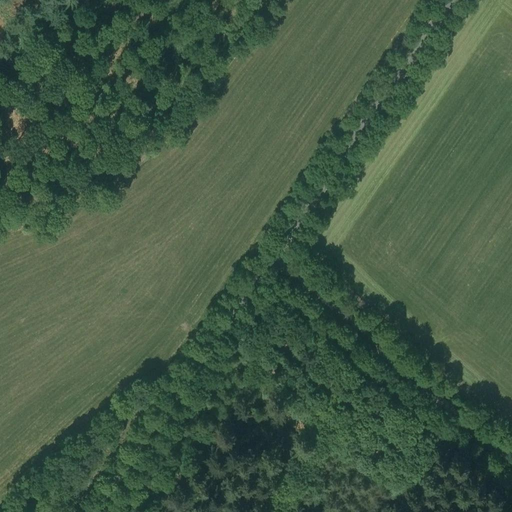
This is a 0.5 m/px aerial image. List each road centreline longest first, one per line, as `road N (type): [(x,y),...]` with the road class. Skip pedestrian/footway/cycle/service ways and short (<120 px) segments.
road 1 (unclassified): [(511,462),(275,255)]
road 2 (tertiary): [(96,511),(275,255)]
road 3 (tertiary): [(275,255),(449,0)]
